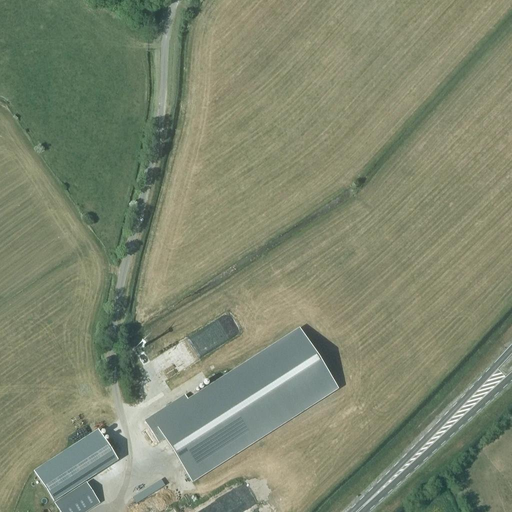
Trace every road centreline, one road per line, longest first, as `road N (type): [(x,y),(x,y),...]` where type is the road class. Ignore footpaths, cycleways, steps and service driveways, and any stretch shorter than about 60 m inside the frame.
road 1 (primary): [(511,349),(351,511)]
road 2 (primary): [(363,511),(511,376)]
